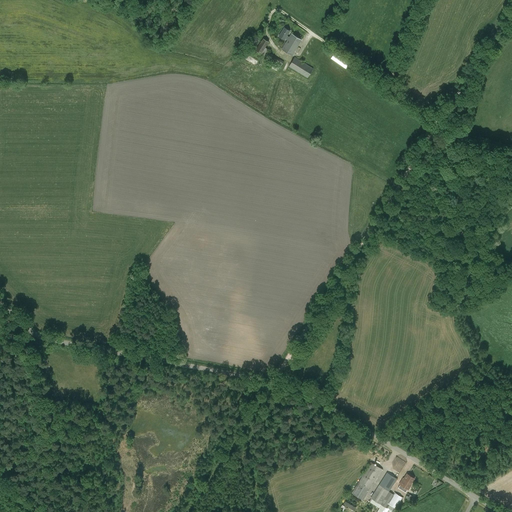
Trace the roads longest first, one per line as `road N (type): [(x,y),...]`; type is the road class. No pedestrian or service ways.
road 1 (tertiary): [(31,333),(295,388),(501,511)]
road 2 (track): [(511,11),(273,381)]
road 3 (track): [(35,335),(61,511)]
road 4 (track): [(189,511),(273,381)]
